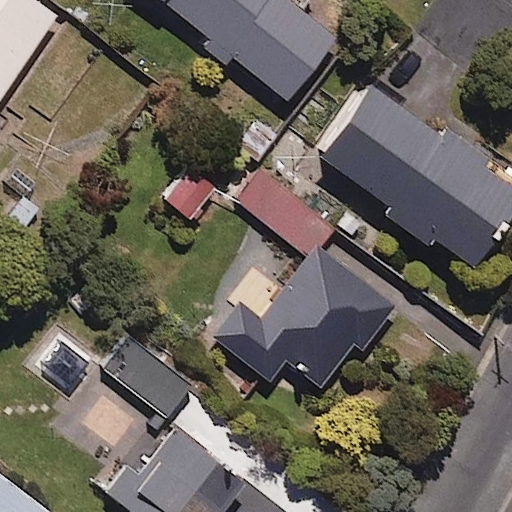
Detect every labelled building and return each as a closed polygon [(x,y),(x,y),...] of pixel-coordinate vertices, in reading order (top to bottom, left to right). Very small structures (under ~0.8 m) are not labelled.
[(0,0),(0,94),(54,18),(28,0),(0,0)] [(151,0),(283,104),(334,40),(283,0),(151,0)] [(138,82),(109,63),(82,103),(112,122),(138,82)] [(435,139),(368,89),(315,159),(383,211),(378,218),(423,251),(428,244),(465,272),(511,210),(511,194),(479,170),(484,163),(442,130),(435,139)] [(323,222),(245,154),(215,188),(294,256),(323,222)] [(393,310),(315,248),(231,354),(268,384),(284,364),(317,390),(351,347),(358,353),(393,310)] [(191,387),(125,334),(98,367),(164,421),(191,387)] [(222,511),(240,493),(174,431),(110,501),(121,511),(222,511)] [(49,511),(0,473),(0,511),(49,511)]
